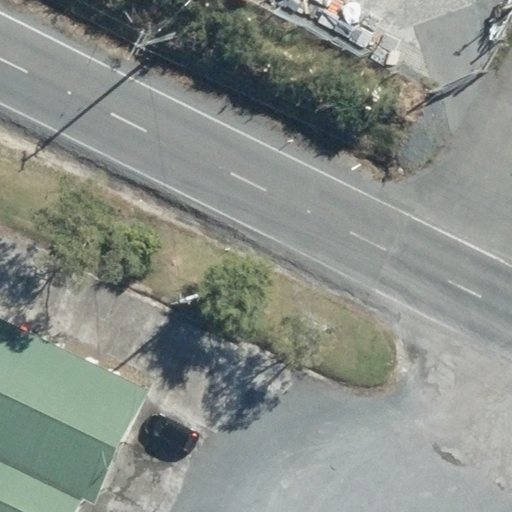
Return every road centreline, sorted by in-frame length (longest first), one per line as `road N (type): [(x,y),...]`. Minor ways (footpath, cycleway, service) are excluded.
road 1 (secondary): [(0,62),(511,312)]
road 2 (unknown): [(511,384),(372,511)]
